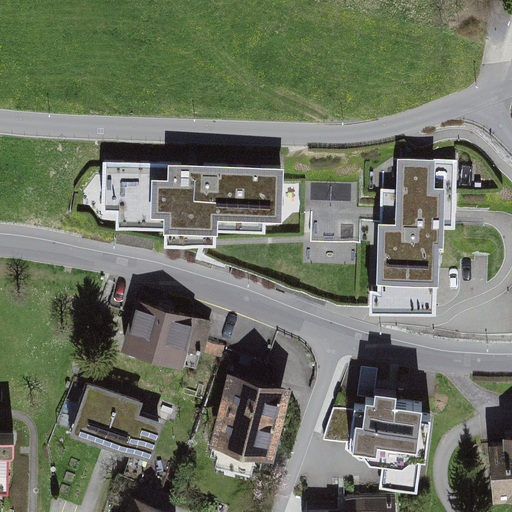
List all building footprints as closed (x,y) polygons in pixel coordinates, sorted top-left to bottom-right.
[(277,165),(98,162),(95,218),(275,224),(277,165)] [(431,284),(436,166),(395,165),(392,202),(311,203),(312,266),(372,265),(373,284),(431,284)] [(214,327),(133,304),(120,347),(182,365),(188,347),(206,353),(214,327)] [(290,387),(229,371),(210,443),(271,460),(290,387)] [(150,399),(86,380),(70,431),(157,457),(168,420),(145,413),(150,399)] [(434,405),(355,396),(347,454),(426,462),(434,405)] [(511,441),(486,442),(488,502),(511,501),(511,441)] [(396,511),(397,503),(327,504),(327,511),(396,511)]
